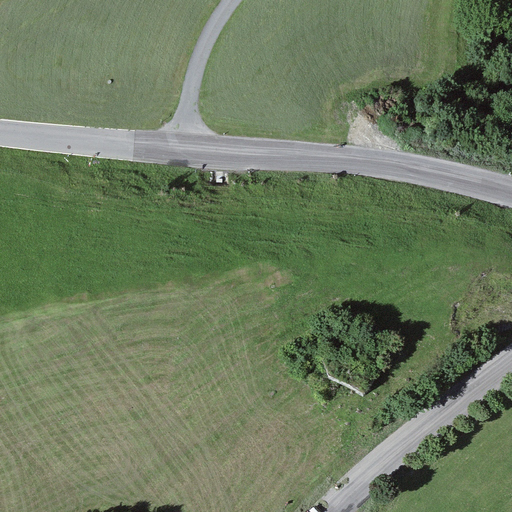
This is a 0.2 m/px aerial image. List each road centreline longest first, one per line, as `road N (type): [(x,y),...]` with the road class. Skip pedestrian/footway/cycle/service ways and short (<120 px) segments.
road 1 (tertiary): [(0,133),(364,164),(511,193)]
road 2 (tertiary): [(511,361),(329,511)]
road 3 (track): [(178,151),(224,14),(240,0)]
